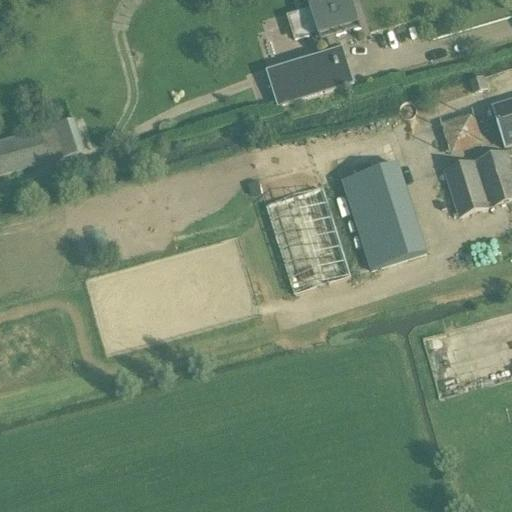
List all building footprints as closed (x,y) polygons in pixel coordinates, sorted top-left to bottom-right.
[(305,0),(319,41),(359,28),(350,0),(305,0)] [(266,74),(276,108),(353,85),(342,51),(266,74)] [(487,92),(484,82),(469,86),(473,96),(487,92)] [(511,102),(491,110),(505,151),(511,149),(511,102)] [(441,126),(451,159),(484,149),(474,116),(441,126)] [(0,142),(0,176),(80,153),(70,121),(51,126),(51,128),(0,142)] [(511,152),(444,174),(460,222),(511,206),(511,152)] [(370,279),(428,260),(398,168),(340,187),(370,279)] [(265,209),(294,298),(350,280),(321,191),(265,209)]
